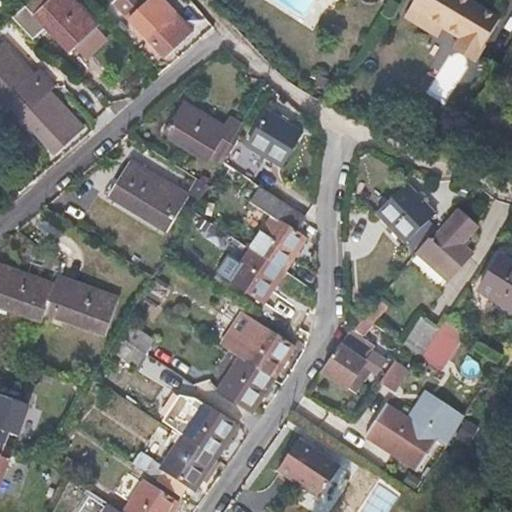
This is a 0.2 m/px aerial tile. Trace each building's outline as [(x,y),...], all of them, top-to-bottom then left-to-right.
[(75,0),(31,0),(12,18),(33,42),(49,29),(70,52),(98,26),(75,0)] [(165,0),(153,0),(133,20),(167,56),(183,41),(194,30),(165,0)] [(423,21),(427,13),(461,34),(458,39),(477,51),(499,15),(473,0),(413,0),(406,12),(423,21)] [(0,47),(0,93),(9,103),(25,91),(37,102),(52,89),(55,86),(54,83),(45,74),(42,78),(7,41),(0,47)] [(25,91),(9,103),(55,153),(70,140),(86,126),(52,89),(37,102),(25,91)] [(240,140),(249,126),(224,111),(217,120),(187,101),(166,134),(212,162),(222,144),(234,151),(240,140)] [(251,146),(240,140),(234,151),(226,164),(250,180),(265,156),(283,166),(304,129),(272,110),(251,146)] [(134,161),(113,196),(170,231),(189,197),(134,161)] [(193,193),(204,200),(213,185),(202,177),(193,193)] [(439,210),(411,182),(380,211),(407,240),(439,210)] [(300,231),(308,218),(261,187),(252,201),(269,212),(274,217),(234,279),(267,304),(310,237),(300,231)] [(480,226),(463,209),(434,240),(438,244),(427,256),(450,278),(474,252),(467,242),(480,226)] [(511,307),(511,259),(504,254),(482,287),(511,307)] [(0,304),(45,321),(47,314),(57,286),(14,272),(11,280),(0,275),(0,304)] [(146,295),(159,303),(170,287),(157,279),(146,295)] [(75,292),(57,286),(47,314),(109,334),(121,301),(78,286),(75,292)] [(380,322),(387,327),(391,320),(386,314),(392,307),(379,298),(375,303),(367,313),(380,322)] [(367,338),(380,322),(367,313),(355,326),(353,328),(367,338)] [(404,351),(446,371),(466,330),(445,320),(441,328),(419,318),(404,351)] [(159,342),(133,325),(117,351),(142,368),(159,342)] [(299,349),(264,325),(222,390),(258,412),(299,349)] [(367,338),(353,328),(351,331),(346,339),(370,355),(377,345),(367,338)] [(333,357),(325,369),(352,387),(368,361),(342,345),(333,357)] [(411,368),(396,358),(382,379),(397,389),(411,368)] [(0,441),(7,444),(12,435),(19,437),(30,407),(0,395),(0,441)] [(420,469),(440,438),(449,443),(467,416),(443,402),(438,411),(422,401),(411,418),(388,404),(368,436),(420,469)] [(164,480),(162,478),(162,484),(182,495),(189,488),(197,493),(237,429),(204,407),(163,470),(168,473),(164,480)] [(326,491),(345,463),(303,437),(285,463),(326,491)] [(7,444),(0,441),(0,485),(11,461),(3,458),(7,444)] [(150,470),(162,478),(164,480),(168,473),(163,470),(155,464),(150,470)] [(413,474),(408,482),(417,488),(422,479),(413,474)] [(172,511),(178,504),(144,482),(125,511),(115,511),(110,508),(107,511),(172,511)] [(90,511),(94,504),(80,498),(74,511),(90,511)]
